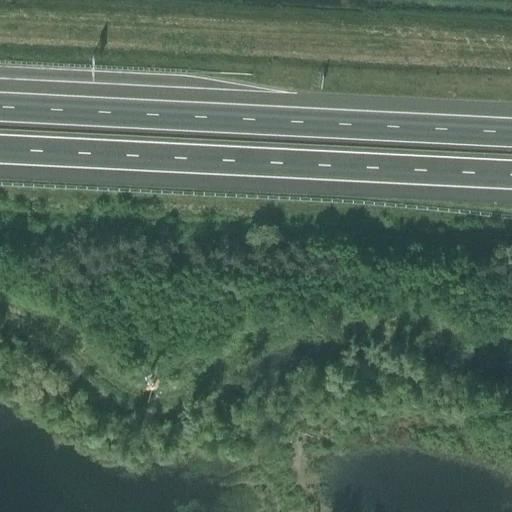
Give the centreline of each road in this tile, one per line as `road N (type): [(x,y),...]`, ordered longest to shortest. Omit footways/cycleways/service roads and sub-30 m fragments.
road 1 (motorway): [(511,127),(0,100)]
road 2 (motorway): [(0,143),(511,170)]
road 3 (unknown): [(0,237),(50,240),(120,288),(150,342),(165,351),(210,318)]
